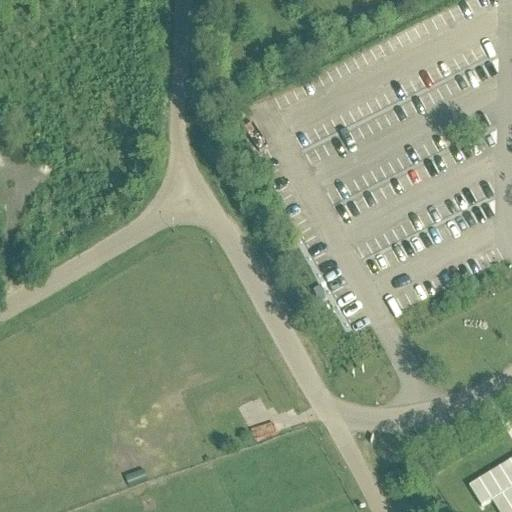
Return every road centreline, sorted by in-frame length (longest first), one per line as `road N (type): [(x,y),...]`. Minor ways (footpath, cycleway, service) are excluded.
road 1 (unclassified): [(197,194),(378,511)]
road 2 (unclassified): [(0,312),(197,194)]
road 3 (unclassified): [(197,194),(176,154),(181,0)]
